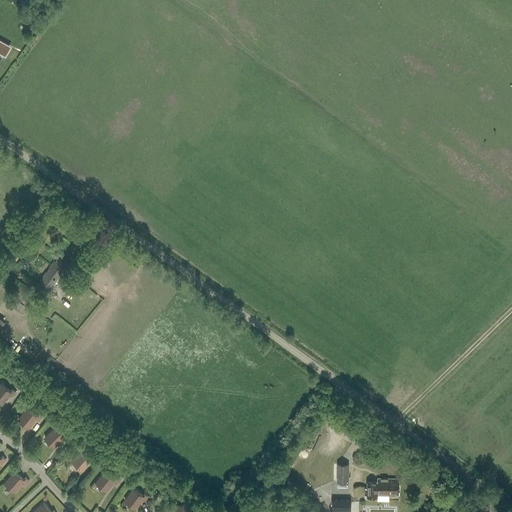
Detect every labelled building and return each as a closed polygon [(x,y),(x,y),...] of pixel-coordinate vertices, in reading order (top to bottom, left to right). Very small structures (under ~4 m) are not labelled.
[(13,264),(17,260),(10,255),(7,260),(13,264)] [(64,267),(67,264),(59,258),(56,262),(54,261),(49,268),(50,269),(47,273),(46,272),(37,284),(49,292),(55,284),(54,283),(58,279),(58,280),(66,269),(64,267)] [(0,283),(15,293),(12,298),(18,301),(13,309),(22,314),(26,307),(27,307),(37,292),(16,279),(0,268),(0,283)] [(12,397),(16,392),(12,389),(10,391),(2,384),(0,386),(0,402),(2,404),(9,395),(12,397)] [(18,420),(29,428),(36,419),(38,421),(42,416),(39,413),(37,415),(28,408),(18,420)] [(62,439),(65,442),(69,437),(65,434),(64,435),(56,427),(45,438),(54,448),(62,439)] [(90,462),(93,464),(97,459),(93,456),(91,458),(83,451),(73,462),(83,471),(90,462)] [(349,464),(337,464),(337,483),(349,483),(349,464)] [(113,482),(116,484),(120,479),(116,476),(114,478),(106,471),(96,483),(106,491),(113,482)] [(15,492),(22,483),(25,486),(29,481),(25,478),(23,479),(15,472),(5,484),(15,492)] [(377,497),(377,495),(399,495),(399,479),(377,479),(377,482),(368,482),(367,495),(367,497),(377,497)] [(142,500),(145,502),(149,497),(145,494),(143,496),(134,489),(125,502),(135,509),(142,500)] [(350,511),(351,501),(351,499),(333,499),(332,511),(350,511)]
